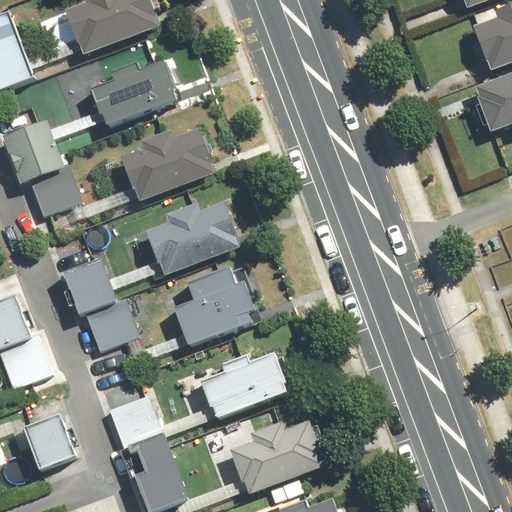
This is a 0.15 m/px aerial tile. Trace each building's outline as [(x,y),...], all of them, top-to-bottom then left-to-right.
[(97,0),(98,4),(43,24),(52,51),(80,41),(87,59),(169,29),(158,0),(97,0)] [(475,0),(478,8),(501,0),(475,0)] [(504,19),(480,28),(496,70),(511,64),(511,9),(502,13),(504,19)] [(18,16),(0,23),(0,95),(42,80),(18,16)] [(146,74),(143,66),(118,74),(120,83),(96,91),(108,129),(186,103),(173,65),(146,74)] [(511,79),(481,91),(496,132),(511,126),(511,79)] [(55,120),(32,130),(52,180),(37,186),(50,217),(88,201),(55,120)] [(181,138),(180,133),(147,144),(149,150),(128,157),(145,205),(225,177),(208,129),(181,138)] [(208,213),(205,204),(176,215),(179,223),(151,234),(168,281),(248,251),(231,204),(208,213)] [(124,306),(110,265),(73,278),(88,322),(92,321),(102,350),(144,336),(132,303),(124,306)] [(200,304),(179,311),(191,346),(263,321),(244,266),(193,284),(200,304)] [(39,339),(16,277),(0,282),(0,354),(0,355),(5,353),(19,390),(62,374),(47,336),(39,339)] [(231,376),(209,384),(222,422),(297,396),(284,358),(260,366),(257,356),(228,366),(231,376)] [(140,477),(151,511),(168,511),(193,504),(156,397),(113,412),(127,452),(145,446),(154,472),(140,477)] [(72,413),(25,428),(41,482),(88,468),(72,413)] [(239,452),(259,499),(340,463),(322,421),(297,432),(292,421),(257,436),(260,443),(239,452)] [(345,511),(341,499),(314,510),(310,501),(286,511),(345,511)]
